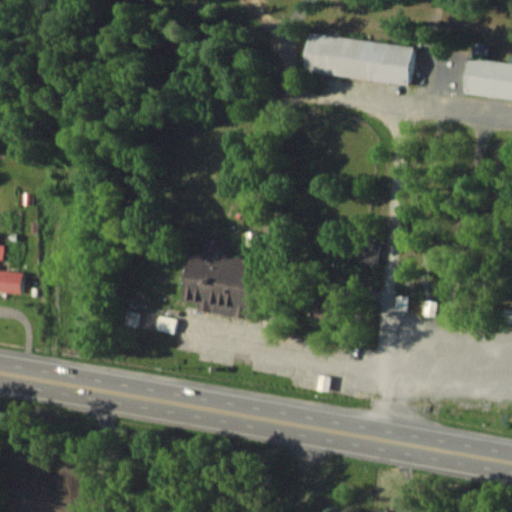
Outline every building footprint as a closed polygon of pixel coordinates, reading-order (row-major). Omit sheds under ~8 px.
[(411,84),(416,45),(313,32),(308,71),(411,84)] [(467,92),(511,98),(511,61),(472,56),(467,92)] [(259,319),(267,261),(227,255),(230,240),(206,236),(204,250),(193,248),(185,300),(200,303),(199,310),(259,319)] [(379,265),(381,241),(362,239),(359,262),(379,265)] [(25,271),(0,269),(0,290),(24,291),(25,271)] [(337,293),(317,293),(316,318),(341,319),(341,306),(337,306),(337,293)] [(397,309),(410,310),(410,295),(398,295),(397,309)] [(159,330),(176,332),(178,317),(160,315),(159,330)] [(229,374),(249,378),(253,358),(232,354),(229,374)]
